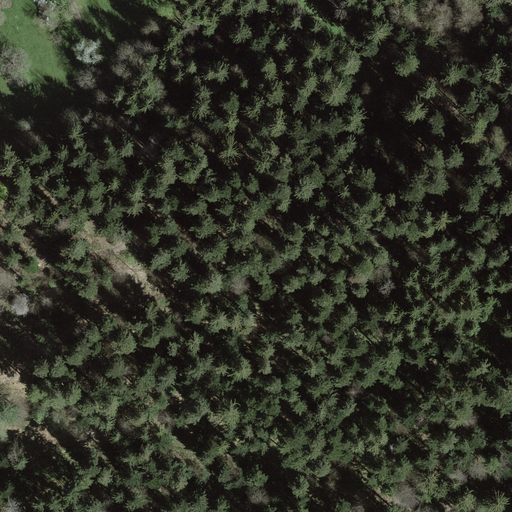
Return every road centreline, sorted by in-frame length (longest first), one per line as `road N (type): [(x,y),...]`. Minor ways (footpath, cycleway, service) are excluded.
road 1 (track): [(116,245),(242,250),(415,347),(511,381)]
road 2 (track): [(0,265),(116,245),(134,232),(150,199),(144,157),(91,56),(76,0)]
road 3 (track): [(511,119),(279,27)]
